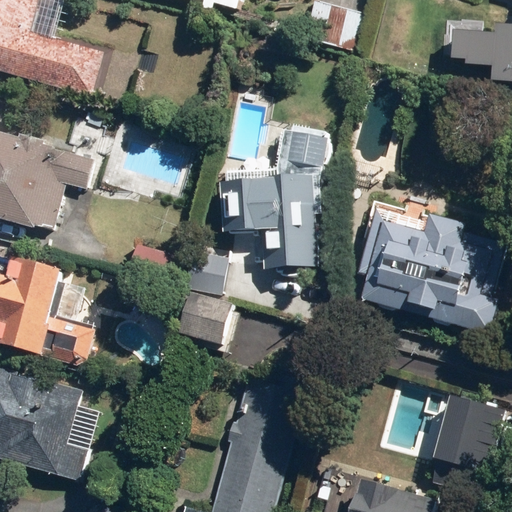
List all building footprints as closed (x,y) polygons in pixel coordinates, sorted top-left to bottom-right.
[(0,0),(0,72),(95,99),(108,53),(59,40),(70,0),(0,0)] [(206,0),(211,1),(209,9),(218,11),(220,3),(241,9),(243,0),(206,0)] [(375,17),(319,2),(309,40),(365,54),(375,17)] [(334,135),(291,128),(282,169),(283,178),(225,184),(229,234),(266,232),(268,270),(322,267),(319,216),(326,215),(324,178),(334,135)] [(0,216),(58,231),(69,186),(90,191),(98,158),(0,133),(0,216)] [(434,225),(382,211),(364,274),(374,277),(367,301),(494,336),(504,301),(495,299),(510,245),(471,234),(473,225),(437,215),(434,225)] [(0,249),(1,245),(0,245),(0,343),(47,357),(88,369),(99,331),(79,325),(89,290),(64,283),(67,271),(0,251),(0,249)] [(172,254),(140,246),(135,266),(133,273),(166,281),(172,254)] [(227,296),(232,258),(202,255),(197,292),(227,296)] [(196,297),(187,334),(229,345),(238,307),(196,297)] [(88,393),(0,368),(0,458),(83,482),(92,450),(73,445),(88,393)] [(282,385),(253,377),(215,511),(191,505),(188,511),(277,511),(313,383),(285,375),(282,385)] [(511,410),(459,396),(441,459),(495,474),(511,413),(511,410)] [(441,511),(445,502),(371,481),(362,511),(441,511)]
